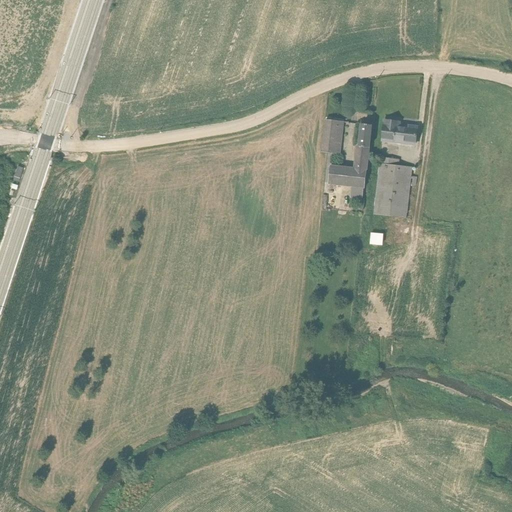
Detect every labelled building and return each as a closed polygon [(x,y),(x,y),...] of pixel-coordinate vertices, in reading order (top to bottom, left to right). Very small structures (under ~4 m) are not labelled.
[(339,155),(343,122),(325,120),(321,153),(339,155)] [(384,121),(382,142),(415,146),(417,127),(399,125),(399,123),(384,121)] [(364,189),(371,126),(361,124),(358,147),(356,146),(353,168),(330,166),(328,185),(351,188),(363,189),(364,189)] [(379,158),(373,215),(406,219),(412,167),(399,166),(399,160),(379,158)] [(19,183),(23,170),(17,168),(14,181),(19,183)] [(363,189),(351,188),(350,199),(362,200),(363,189)] [(383,235),(370,234),(369,245),(382,246),(383,235)]
